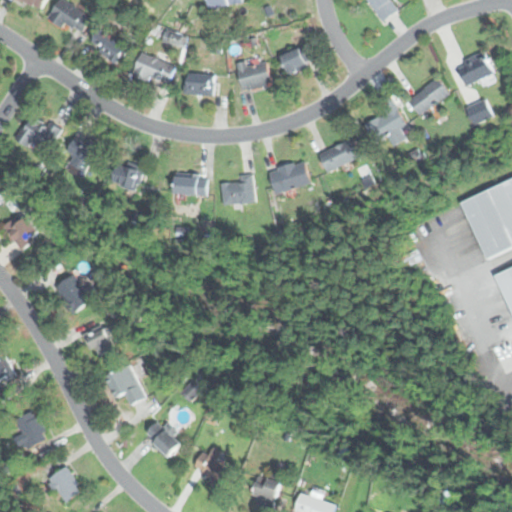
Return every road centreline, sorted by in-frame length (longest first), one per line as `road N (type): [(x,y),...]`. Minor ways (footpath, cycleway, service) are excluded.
road 1 (residential): [(0,33),(140,123),(177,133),(246,134),(310,113),(426,26),(497,0)]
road 2 (residential): [(0,279),(94,442),(158,511)]
